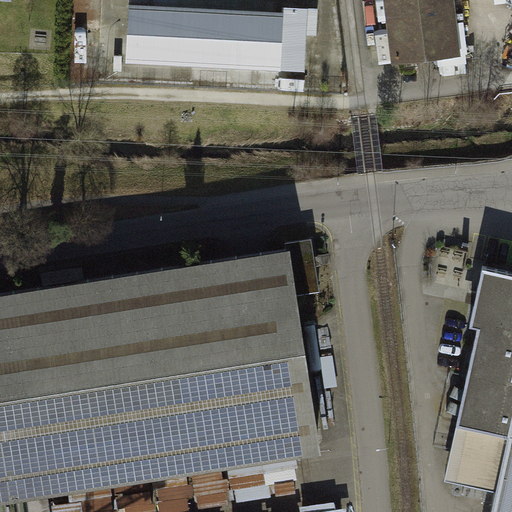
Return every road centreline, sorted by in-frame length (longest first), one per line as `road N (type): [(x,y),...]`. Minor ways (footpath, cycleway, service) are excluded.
road 1 (track): [(511,79),(348,102),(115,90),(0,94)]
road 2 (residential): [(0,254),(348,199)]
road 3 (unknown): [(438,191),(411,258),(433,511)]
road 4 (residential): [(377,511),(348,199)]
road 5 (residential): [(348,199),(511,186)]
